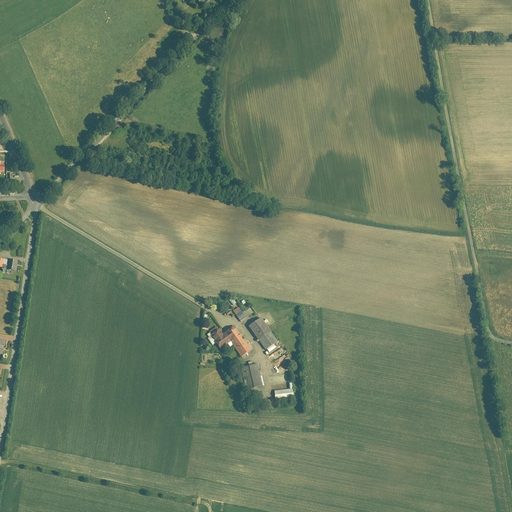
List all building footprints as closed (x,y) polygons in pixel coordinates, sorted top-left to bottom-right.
[(191,0),(200,9),(209,0),(191,0)] [(16,259),(6,258),(4,269),(15,271),(16,259)] [(233,312),(241,322),(247,318),(239,308),(233,312)] [(261,318),(249,327),(266,351),(277,343),(265,325),(269,323),(267,320),(264,322),(261,318)] [(218,328),(209,334),(220,349),(230,343),(242,360),(253,352),(235,326),(223,335),(218,328)] [(258,365),(243,368),(248,391),(262,388),(258,365)] [(275,392),(276,401),(293,400),(292,385),(289,385),(289,391),(275,392)]
